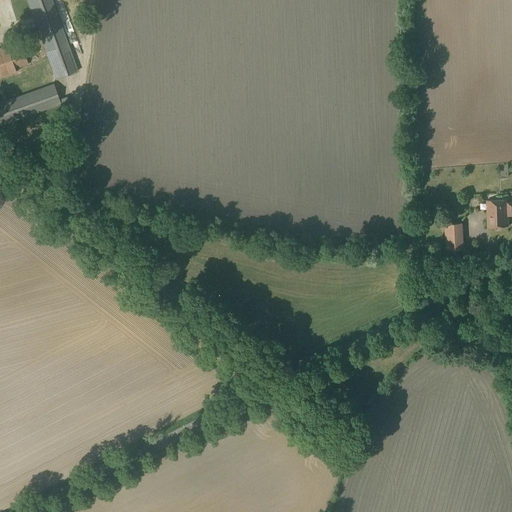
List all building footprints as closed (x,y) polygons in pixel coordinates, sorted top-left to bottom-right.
[(26,0),(55,79),(79,71),(52,0),(26,0)] [(20,44),(8,48),(7,45),(0,47),(0,77),(16,72),(15,70),(28,65),(20,44)] [(0,125),(61,105),(54,84),(0,102),(0,125)] [(507,200),(486,201),(488,228),(509,227),(508,216),(511,215),(511,201),(507,202),(507,200)] [(446,250),(464,249),(463,223),(444,224),(446,250)] [(351,414),(359,410),(352,397),(344,402),(351,414)]
